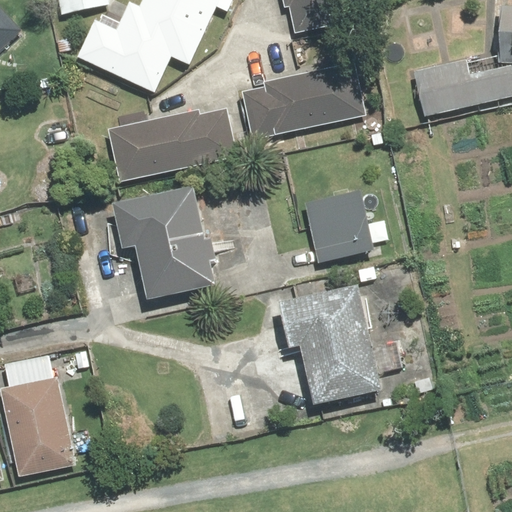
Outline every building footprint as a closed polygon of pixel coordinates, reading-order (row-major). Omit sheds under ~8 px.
[(109,0),(58,0),(62,18),(111,9),(109,0)] [(99,17),(79,60),(156,95),(172,60),(193,69),(220,11),(229,15),(236,0),(146,0),(142,11),(132,7),(122,28),(99,17)] [(338,0),(282,0),(285,9),(290,8),(297,37),(345,27),(338,0)] [(0,55),(24,33),(0,6),(0,55)] [(511,10),(503,10),(500,66),(511,66),(511,10)] [(416,73),(426,119),(511,100),(511,68),(472,78),(469,61),(416,73)] [(243,94),(254,143),(368,118),(356,65),(264,85),(265,89),(243,94)] [(200,113),(109,132),(121,184),(238,159),(228,112),(201,117),(200,113)] [(195,191),(114,208),(124,254),(137,251),(148,304),(216,290),(195,191)] [(363,193),(306,206),(319,265),(376,253),(363,193)] [(383,394),(359,290),(280,308),(291,354),(302,351),(316,410),(383,394)] [(11,388),(1,390),(19,481),(78,469),(60,379),(55,380),(51,358),(6,367),(11,388)]
